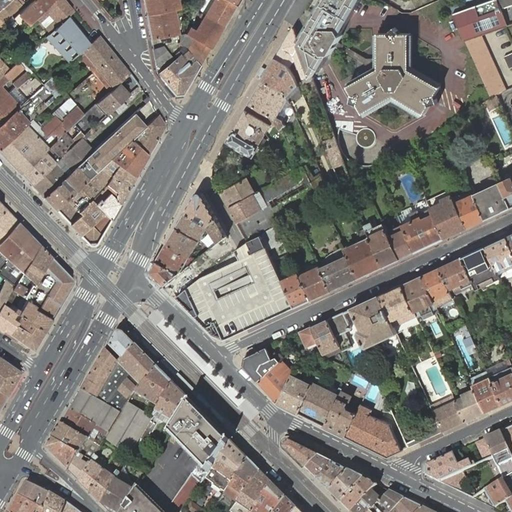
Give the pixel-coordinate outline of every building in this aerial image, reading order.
[(2,22),(5,25),(9,22),(5,18),(20,4),(16,0),(8,0),(8,1),(0,8),(0,19),(1,21),(2,22)] [(32,0),(22,10),(32,21),(37,16),(52,0),(32,0)] [(45,25),(50,31),(67,15),(73,10),(64,0),(52,0),(37,16),(40,20),(47,13),(52,19),(45,25)] [(143,0),(146,14),(174,10),(178,9),(176,0),(143,0)] [(222,26),(235,4),(228,0),(212,0),(203,15),(222,26)] [(313,78),(314,80),(330,53),(332,53),(336,46),(363,62),(369,73),(347,85),(352,94),(350,102),(358,104),(363,113),(394,95),(424,114),(429,105),(437,103),(435,95),(441,87),(410,69),(410,34),(400,34),(394,28),(389,34),(379,34),(378,59),(366,59),(339,42),(343,35),(342,33),(361,0),(323,0),(299,41),(301,44),(310,70),(312,75),(313,76),(313,78)] [(509,26),(503,9),(511,5),(511,0),(493,0),(454,14),(466,41),(481,35),(509,26)] [(174,10),(146,14),(151,39),(178,34),(177,30),(173,31),(171,15),(175,14),(174,10)] [(40,20),(45,25),(52,19),(47,13),(40,20)] [(209,47),(222,26),(203,15),(201,14),(199,17),(201,19),(195,30),(186,25),(185,33),(194,38),(209,47)] [(45,35),(69,61),(78,54),(89,43),(73,25),(74,24),(75,23),(67,15),(50,31),(45,35)] [(309,79),(313,78),(313,76),(312,75),(310,70),(301,44),(299,41),(294,28),(282,48),(277,58),(289,65),(295,55),(296,60),(303,78),(308,77),(309,79)] [(15,38),(28,52),(34,46),(21,32),(20,33),(15,38)] [(78,54),(92,72),(113,54),(98,35),(89,43),(78,54)] [(481,35),(466,41),(481,73),(492,97),(498,95),(506,91),(481,35)] [(182,94),(209,47),(194,38),(179,63),(176,62),(174,65),(177,67),(172,74),(160,59),(155,63),(161,71),(157,74),(175,95),(182,94)] [(176,62),(164,47),(153,51),(155,63),(160,59),(172,74),(177,67),(174,65),(176,62)] [(113,54),(92,72),(107,92),(115,85),(128,73),(113,54)] [(289,65),(277,58),(264,80),(286,92),(288,97),(300,86),(296,76),(290,67),(289,65)] [(0,77),(9,69),(0,59),(0,77)] [(9,69),(0,77),(0,124),(20,106),(1,85),(8,79),(8,80),(23,67),(29,73),(31,71),(20,59),(9,69)] [(115,85),(125,97),(138,85),(128,73),(115,85)] [(20,106),(0,124),(0,148),(26,125),(29,122),(21,112),(25,108),(29,113),(42,101),(45,99),(49,104),(63,91),(57,84),(52,77),(44,84),(43,85),(20,106)] [(275,122),(281,131),(287,125),(283,120),(285,117),(279,114),(289,98),(288,97),(286,92),(264,80),(250,104),(272,117),(275,121),(275,122)] [(487,105),(490,110),(502,105),(498,95),(492,97),(480,104),(482,107),(487,105)] [(262,128),(267,134),(272,125),(273,126),(275,122),(275,121),(272,117),(250,104),(246,110),(234,130),(248,138),(252,133),(254,135),(256,132),(262,128)] [(34,118),(29,113),(25,108),(21,112),(29,122),(34,118)] [(26,125),(0,148),(0,153),(20,174),(65,132),(73,124),(83,115),(78,109),(65,121),(67,124),(63,127),(54,117),(37,133),(40,137),(38,138),(26,125)] [(110,158),(131,139),(144,126),(133,113),(99,145),(42,197),(55,210),(100,167),(110,158)] [(147,154),(164,126),(157,114),(144,126),(131,139),(147,154)] [(65,132),(20,174),(30,185),(75,143),(82,137),(84,136),(73,124),(65,132)] [(260,145),(267,134),(262,128),(256,132),(254,135),(252,133),(248,138),(234,130),(228,142),(254,157),(260,146),(260,145)] [(75,143),(30,185),(42,197),(99,145),(95,141),(93,144),(94,146),(91,148),(82,137),(75,143)] [(332,162),(343,158),(335,138),(324,142),(332,162)] [(134,177),(147,154),(131,139),(110,158),(134,177)] [(128,188),(134,177),(110,158),(100,167),(112,176),(128,188)] [(278,221),(330,191),(326,181),(322,172),(315,176),(307,164),(303,167),(294,172),(274,183),(260,191),(256,193),(254,194),(230,208),(238,223),(247,239),(278,221)] [(106,184),(112,176),(100,167),(55,210),(69,224),(80,213),(79,211),(91,198),(104,186),(106,184)] [(119,203),(128,188),(112,176),(106,184),(115,192),(115,199),(119,203)] [(326,181),(330,191),(342,184),(339,176),(326,181)] [(511,207),(511,177),(509,179),(506,181),(500,183),(511,207)] [(221,193),(230,208),(254,194),(256,193),(247,179),(247,178),(221,193)] [(494,215),(511,207),(500,183),(483,191),(475,195),(486,219),(494,215)] [(110,219),(119,203),(115,199),(104,186),(91,198),(110,219)] [(475,195),(473,191),(469,193),(462,196),(462,195),(461,195),(460,195),(459,195),(458,195),(458,196),(457,196),(456,197),(455,197),(455,198),(454,199),(457,203),(468,227),(486,219),(475,195)] [(209,225),(217,218),(203,193),(198,193),(195,198),(188,209),(186,212),(209,225)] [(454,199),(453,196),(444,200),(445,203),(432,209),(434,215),(445,238),(468,227),(457,203),(454,199)] [(94,245),(110,219),(91,198),(79,211),(80,213),(69,224),(89,246),(94,245)] [(415,252),(445,238),(434,215),(432,209),(420,215),(417,208),(413,209),(411,207),(402,211),(403,214),(399,216),(403,224),(403,225),(405,230),(415,252)] [(0,238),(17,221),(4,208),(0,212),(0,238)] [(178,227),(201,240),(209,226),(209,225),(186,212),(178,227)] [(219,242),(227,236),(217,218),(209,225),(209,226),(219,242)] [(0,273),(5,277),(13,284),(21,270),(39,243),(17,221),(0,238),(0,273)] [(387,229),(384,223),(378,226),(374,228),(372,223),(365,226),(367,228),(370,237),(371,238),(384,266),(401,258),(390,236),(389,234),(388,231),(387,229)] [(403,225),(403,224),(400,226),(395,228),(397,233),(405,230),(403,225)] [(235,250),(176,297),(221,342),(276,316),(295,307),(283,281),(275,262),(291,254),(277,225),(249,242),(242,246),(235,250)] [(169,242),(192,256),(201,240),(178,227),(169,242)] [(359,278),(384,266),(371,238),(370,237),(367,228),(364,229),(361,231),(362,233),(365,241),(361,243),(361,244),(347,251),(349,255),(359,278)] [(401,258),(415,252),(405,230),(397,233),(395,228),(388,231),(389,234),(390,236),(401,258)] [(511,247),(507,237),(487,246),(498,270),(500,275),(504,273),(503,270),(502,268),(508,265),(509,267),(510,269),(511,268),(511,247)] [(177,271),(180,274),(183,271),(186,265),(192,256),(169,242),(158,261),(177,271)] [(35,283),(51,257),(39,243),(21,270),(35,283)] [(349,255),(347,251),(346,250),(345,247),(345,246),(319,262),(320,265),(321,266),(321,267),(349,255)] [(487,246),(463,257),(472,278),(475,283),(477,289),(481,287),(480,284),(500,275),(498,270),(487,246)] [(332,290),(359,278),(349,255),(321,267),(332,290)] [(186,265),(189,266),(190,265),(197,260),(192,256),(186,265)] [(51,318),(72,282),(72,278),(51,257),(35,283),(21,270),(13,284),(5,298),(10,301),(16,291),(25,297),(35,303),(33,306),(51,318)] [(463,257),(440,267),(450,288),(451,291),(455,289),(455,288),(454,286),(456,285),(460,283),(461,285),(463,288),(475,283),(472,278),(463,257)] [(153,273),(165,286),(180,274),(177,271),(158,261),(152,271),(153,273)] [(311,300),(332,290),(321,267),(321,266),(300,276),(311,300)] [(440,267),(423,275),(435,302),(437,306),(441,304),(443,303),(454,298),(451,291),(450,288),(440,267)] [(295,307),(311,300),(300,276),(300,274),(283,281),(295,307)] [(423,275),(403,285),(415,311),(417,315),(417,316),(429,311),(432,310),(436,308),(438,307),(437,306),(435,302),(423,275)] [(13,284),(5,277),(1,288),(0,289),(0,307),(3,302),(5,298),(13,284)] [(394,325),(397,333),(403,330),(407,328),(420,322),(417,316),(417,315),(415,311),(403,285),(380,295),(394,325)] [(380,295),(352,308),(362,329),(359,330),(358,334),(360,337),(360,338),(364,346),(367,347),(380,341),(397,333),(394,325),(380,295)] [(44,331),(51,318),(33,306),(35,303),(25,297),(23,301),(19,299),(12,309),(16,312),(20,314),(44,331)] [(0,307),(0,326),(10,334),(15,325),(11,321),(14,316),(16,312),(12,309),(7,305),(3,302),(0,307)] [(344,312),(328,319),(340,346),(342,349),(343,351),(351,347),(344,332),(351,329),(351,328),(344,312)] [(33,349),(44,331),(20,314),(18,319),(14,316),(11,321),(15,325),(10,334),(33,349)] [(312,327),(301,331),(308,346),(318,341),(323,350),(325,354),(330,350),(332,354),(342,349),(340,346),(328,319),(312,327)] [(464,340),(470,354),(478,350),(466,324),(462,327),(467,339),(464,340)] [(123,359),(136,344),(126,334),(125,333),(123,332),(121,332),(120,331),(118,332),(117,333),(116,333),(115,335),(114,336),(109,344),(117,352),(113,356),(119,362),(123,359)] [(136,392),(158,367),(136,344),(123,359),(119,362),(120,363),(98,400),(120,413),(121,411),(122,412),(128,402),(130,399),(132,396),(136,392)] [(273,359),(267,347),(245,357),(243,365),(259,382),(263,377),(278,363),(282,360),(284,359),(281,355),(274,358),(273,359)] [(82,390),(98,400),(120,363),(119,362),(113,356),(106,349),(82,390)] [(0,390),(6,395),(20,371),(0,357),(0,390)] [(511,364),(509,359),(506,360),(509,368),(490,376),(503,404),(511,400),(511,364)] [(263,377),(259,382),(278,402),(278,403),(292,375),(293,373),(282,360),(278,363),(263,377)] [(174,383),(158,367),(136,392),(160,407),(174,383)] [(471,378),(475,388),(486,412),(503,404),(490,376),(488,371),(471,378)] [(292,375),(278,403),(299,413),(313,385),(314,382),(314,381),(310,379),(308,383),(306,381),(302,380),(292,375)] [(299,413),(326,426),(339,399),(341,395),(344,389),(340,388),(339,390),(337,393),(318,384),(320,380),(321,378),(317,376),(314,381),(314,382),(313,385),(299,413)] [(192,401),(174,383),(160,407),(153,418),(141,439),(146,442),(152,433),(153,434),(159,424),(158,421),(156,420),(158,418),(160,413),(178,423),(192,401)] [(347,388),(345,387),(344,389),(341,395),(339,399),(326,426),(346,436),(357,413),(354,412),(355,410),(348,407),(348,409),(347,405),(347,404),(348,404),(348,403),(352,396),(351,395),(353,391),(347,388)] [(456,400),(465,421),(486,412),(475,388),(464,394),(465,396),(464,397),(458,399),(456,400)] [(121,413),(120,413),(98,400),(82,390),(71,410),(110,433),(121,413)] [(465,421),(456,400),(433,411),(436,417),(443,432),(465,421)] [(231,441),(192,401),(178,423),(175,428),(171,434),(171,435),(179,443),(209,474),(213,468),(231,441)] [(153,418),(128,402),(122,412),(121,411),(120,413),(121,413),(110,433),(106,439),(131,457),(141,439),(153,418)] [(389,457),(403,450),(391,425),(381,419),(377,418),(371,415),(373,410),(374,410),(362,404),(357,413),(346,436),(389,457)] [(106,439),(110,433),(71,410),(62,423),(101,446),(105,441),(106,439)] [(160,413),(158,418),(175,428),(178,423),(160,413)] [(443,432),(436,417),(412,428),(417,438),(408,442),(410,447),(419,443),(443,432)] [(101,446),(62,423),(54,438),(80,454),(92,461),(96,455),(101,446)] [(511,427),(502,432),(511,453),(511,427)] [(505,479),(506,479),(511,474),(511,453),(502,432),(486,439),(494,457),(499,467),(505,479)] [(80,454),(54,438),(47,449),(70,471),(80,454)] [(485,462),(494,457),(486,439),(477,444),(485,462)] [(249,459),(231,441),(213,468),(209,474),(208,475),(206,478),(209,480),(209,483),(220,491),(223,490),(226,492),(229,487),(230,486),(233,482),(249,459)] [(285,448),(307,469),(319,456),(291,442),(285,448)] [(428,476),(441,482),(477,466),(475,463),(474,463),(473,464),(471,460),(465,462),(464,460),(465,458),(463,454),(461,454),(460,451),(455,453),(428,466),(428,476)] [(80,454),(70,471),(80,481),(92,461),(80,454)] [(99,458),(96,455),(92,461),(80,481),(91,493),(105,470),(96,463),(99,458)] [(307,469),(317,479),(333,463),(319,456),(307,469)] [(105,470),(109,465),(99,458),(96,463),(105,470)] [(261,471),(249,459),(233,482),(230,486),(226,492),(239,501),(243,495),(261,471)] [(317,479),(329,491),(350,471),(333,463),(317,479)] [(118,471),(109,465),(105,470),(91,493),(103,505),(117,481),(121,474),(118,471)] [(253,511),(273,483),(261,471),(243,495),(239,501),(238,503),(231,511),(253,511)] [(329,491),(341,503),(354,490),(364,478),(350,471),(329,491)] [(496,508),(507,502),(511,499),(511,494),(509,489),(511,487),(511,474),(506,479),(505,479),(486,490),(491,500),(491,504),(493,506),(496,507),(496,508)] [(341,503),(350,511),(351,511),(372,491),(378,485),(364,478),(354,490),(341,503)] [(117,481),(103,505),(110,511),(122,511),(135,491),(134,491),(134,486),(132,484),(128,484),(126,486),(117,481)] [(47,510),(52,493),(28,482),(19,497),(47,510)] [(276,511),(287,497),(273,483),(253,511),(276,511)] [(135,491),(122,511),(163,511),(138,487),(135,491)] [(351,511),(370,511),(380,502),(382,500),(372,491),(351,511)] [(380,502),(391,511),(405,498),(391,491),(382,500),(380,502)] [(64,511),(67,503),(52,493),(47,510),(46,511),(64,511)] [(39,511),(46,511),(47,510),(19,497),(10,511),(37,511),(38,511),(39,511)] [(294,511),(297,508),(287,497),(276,511),(294,511)] [(400,511),(411,501),(405,498),(391,511),(400,511)] [(418,511),(423,507),(411,501),(400,511),(418,511)] [(370,511),(391,511),(380,502),(370,511)] [(79,511),(67,503),(64,511),(79,511)] [(205,511),(192,503),(189,509),(193,511),(205,511)]
